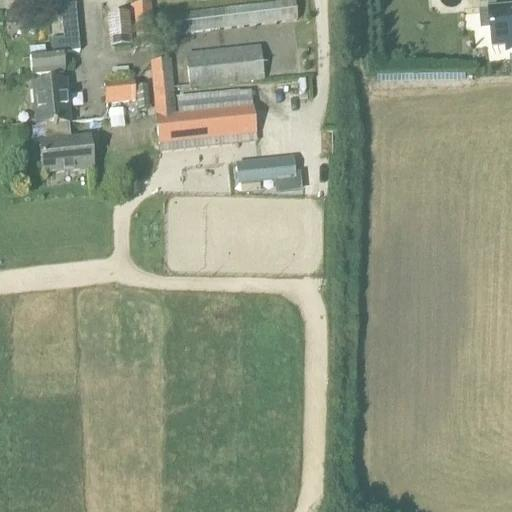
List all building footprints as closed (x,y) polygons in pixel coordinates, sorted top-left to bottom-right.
[(210,12),(213,33),(298,23),(295,3),(210,12)] [(155,40),(152,19),(151,5),(130,7),(134,51),(155,48),(155,40)] [(51,42),(53,56),(29,59),(32,78),(63,74),(61,58),(66,58),(65,55),(79,53),(75,6),(60,8),(63,41),(51,42)] [(511,10),(490,12),(493,47),(508,46),(508,54),(511,53),(511,10)] [(131,35),(109,36),(110,61),(131,60),(131,35)] [(190,90),(264,82),(260,48),(186,56),(190,90)] [(150,64),(155,118),(175,116),(170,62),(150,64)] [(105,106),(107,106),(135,103),(132,80),(103,83),(105,106)] [(69,125),(65,84),(32,87),(36,129),(43,128),(68,125),(69,125)] [(251,93),(177,100),(179,115),(253,109),(251,93)] [(179,115),(175,116),(155,118),(157,147),(176,145),(256,137),(253,109),(179,115)] [(43,128),(45,145),(38,146),(42,177),(92,171),(89,140),(70,142),(68,125),(43,128)] [(288,159),(234,165),(236,181),(273,178),(274,189),(296,187),(295,175),(290,176),(288,159)]
